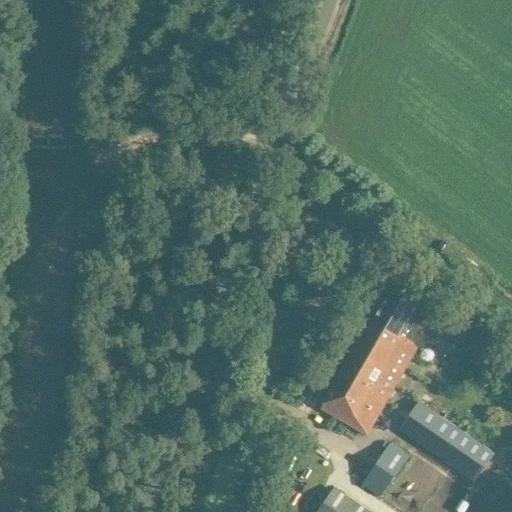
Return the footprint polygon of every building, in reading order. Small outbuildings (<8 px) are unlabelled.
[(428,328),(436,313),(419,302),(402,292),(400,295),(390,289),(322,408),(367,433),(418,345),(423,348),(433,331),(428,328)] [(444,332),(467,345),(480,322),(457,309),(444,332)] [(445,417),(449,410),(424,394),(399,430),(474,482),(494,451),(445,417)] [(390,443),(363,483),(380,494),(407,454),(390,443)] [(318,511),(367,511),(334,489),(318,511)]
